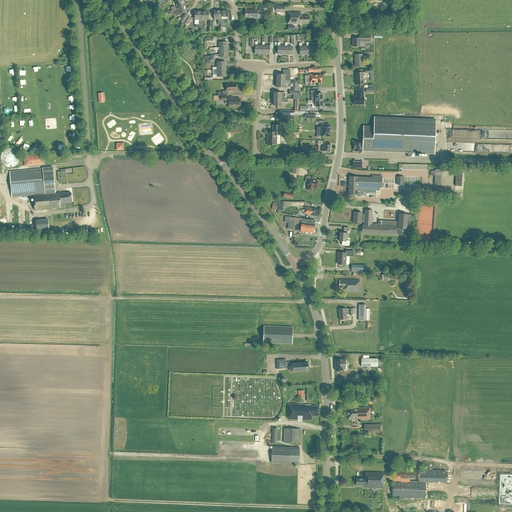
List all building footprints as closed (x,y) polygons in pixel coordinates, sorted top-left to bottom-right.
[(184,5),(182,0),(177,0),(173,2),(175,6),(173,7),(171,7),(172,10),(184,5)] [(172,10),(168,12),(169,14),(175,12),(176,15),(177,16),(179,15),(187,11),(184,5),(172,10)] [(257,10),(245,10),(245,18),(248,18),(248,19),(257,19),(261,19),(261,14),(257,14),(257,10)] [(201,11),(194,11),(194,20),(199,20),(198,22),(198,25),(195,25),(195,28),(201,28),(201,31),(204,31),(204,28),(201,28),(201,25),(201,11)] [(179,21),(182,24),(188,15),(185,13),(179,21)] [(301,13),(287,13),(287,24),(299,25),(299,24),(309,24),(309,16),(301,16),(301,13)] [(353,38),(353,47),(360,47),(360,42),(370,42),(370,35),(360,35),(360,38),(353,38)] [(227,50),(227,42),(219,42),(219,48),(214,48),(214,50),(219,50),(227,50)] [(307,46),(306,46),(302,47),(301,43),(299,43),(300,55),(307,55),(307,46)] [(307,55),(314,54),(314,46),(309,46),(308,43),(306,43),(306,46),(307,46),(307,55)] [(362,55),(354,55),(355,67),(363,66),(362,55)] [(225,69),(225,62),(217,62),(217,67),(212,67),(212,70),(217,70),(225,69)] [(370,73),(370,81),(374,81),(373,69),(364,70),(365,73),(370,73)] [(277,75),(276,81),(285,81),(285,80),(285,77),(288,77),(288,72),(285,72),(284,75),(277,75)] [(364,73),(363,73),(355,73),(356,85),(364,84),(363,76),(365,76),(364,73)] [(322,83),(321,75),(312,75),(312,74),(308,74),(308,75),(304,76),(305,86),(309,85),(309,83),(322,83)] [(236,91),(236,84),(226,84),(226,91),(222,91),(222,94),(229,94),(229,91),(236,91)] [(356,97),(354,97),(354,104),(363,104),(363,97),(363,89),(356,89),(356,97)] [(323,100),(322,94),(318,94),(318,90),(310,91),(311,101),(315,100),(315,101),(323,100)] [(240,107),(240,99),(228,99),(228,100),(226,100),(226,96),(221,96),(221,101),(225,101),(225,104),(228,104),(228,107),(240,107)] [(434,154),(435,133),(435,121),(412,120),(412,119),(374,117),(374,127),(363,126),(363,142),(360,142),(360,143),(355,143),(354,151),(361,152),(362,152),(362,151),(411,153),(434,154)] [(140,125),(140,133),(151,133),(150,125),(140,125)] [(272,132),(267,132),(267,145),(276,145),(276,135),(280,135),(280,126),(272,125),(272,132)] [(321,125),(321,127),(317,127),(316,137),(321,137),(321,136),(329,136),(330,125),(321,125)] [(152,137),(156,144),(163,139),(159,133),(152,137)] [(322,140),(322,141),(318,141),(317,144),(322,145),(321,151),(330,152),(330,144),(325,143),(325,141),(322,140)] [(16,165),(18,163),(19,161),(20,159),(19,156),(19,154),(17,152),(15,150),(13,149),(10,149),(8,149),(5,150),(4,151),(2,153),(1,155),(1,158),(1,160),(2,163),(3,164),(5,166),(7,167),(10,168),(12,167),(15,166),(16,165)] [(36,166),(35,157),(21,158),(21,166),(33,165),(33,167),(36,166)] [(298,175),(299,171),(300,165),(293,163),(291,173),(298,175)] [(43,168),(43,170),(10,173),(12,197),(33,195),(34,211),(65,208),(65,203),(72,203),(70,193),(65,193),(64,192),(55,193),(53,167),(43,168)] [(431,171),(431,176),(435,176),(434,184),(440,185),(441,173),(441,172),(441,169),(435,169),(435,171),(431,171)] [(313,180),(310,179),(310,177),(306,176),(305,182),(309,183),(307,190),(312,191),(313,187),(316,188),(318,182),(313,181),(313,180)] [(372,178),(349,177),(348,195),(363,195),(363,193),(375,193),(375,191),(378,191),(379,188),(381,188),(382,176),(372,176),(372,178)] [(316,216),(317,209),(304,207),(303,214),(316,216)] [(362,213),(354,212),(353,223),(361,224),(361,222),(364,222),(364,226),(362,226),(362,233),(396,235),(396,234),(398,234),(398,235),(409,236),(410,230),(411,215),(407,215),(399,214),(399,224),(396,223),(396,222),(378,221),(378,224),(371,224),(372,211),(365,210),(364,215),(361,214),(362,213)] [(289,217),(288,220),(287,229),(293,230),(313,233),(314,225),(312,225),(313,220),(289,217)] [(36,232),(49,231),(48,222),(48,219),(35,221),(36,232)] [(340,233),(339,241),(342,241),(342,245),(349,246),(349,241),(346,241),(346,237),(347,237),(347,233),(346,233),(346,230),(349,231),(349,228),(344,227),(343,233),(340,233)] [(338,253),(338,264),(345,265),(346,253),(338,253)] [(360,280),(339,280),(339,287),(345,287),(345,291),(359,291),(360,280)] [(368,320),(367,309),(364,309),(363,305),(356,305),(357,321),(368,320)] [(346,309),(339,309),(339,320),(346,319),(346,315),(355,315),(355,309),(348,309),(346,310),(346,309)] [(292,333),(292,328),(264,327),(263,333),(265,333),(265,337),(263,337),(263,342),(292,343),(292,337),(289,337),(289,333),(292,333)] [(345,359),(335,360),(335,371),(343,370),(343,369),(346,369),(345,359)] [(378,359),(361,359),(361,367),(378,367),(378,359)] [(291,364),(290,364),(290,363),(289,362),(285,362),(285,360),(276,360),(277,369),(286,369),(286,366),(289,366),(290,371),(291,372),(292,372),(292,373),(308,371),(308,368),(308,365),(307,362),(291,363),(291,364)] [(317,416),(318,406),(310,406),(310,405),(288,404),(288,419),(311,420),(311,416),(317,416)] [(348,408),(348,419),(370,419),(370,408),(348,408)] [(380,433),(380,425),(364,425),(364,433),(380,433)] [(299,443),(300,429),(284,429),(283,442),(299,443)] [(299,448),(272,447),(271,463),(299,464),(299,448)] [(394,473),(393,473),(392,497),(425,498),(426,482),(445,483),(446,470),(394,469),(394,473)] [(356,478),(356,483),(356,487),(365,487),(365,488),(383,489),(384,474),(364,473),(364,478),(356,478)]
